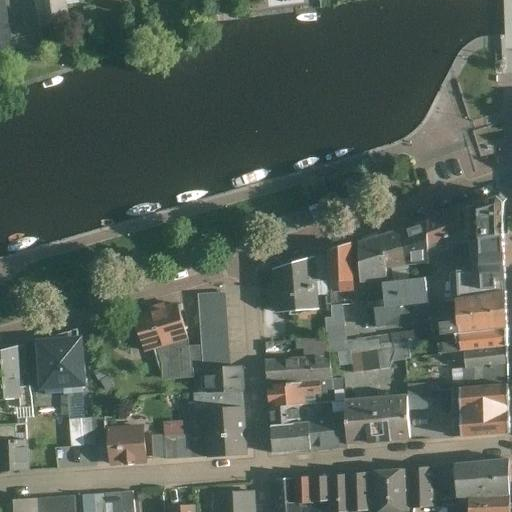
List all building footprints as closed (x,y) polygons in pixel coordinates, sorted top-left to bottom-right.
[(5,0),(0,0),(0,55),(15,53),(5,0)] [(36,0),(45,48),(74,43),(66,0),(36,0)] [(494,67),(497,69),(500,69),(503,67),(503,63),(500,61),(497,61),(494,63),(494,67)] [(480,199),(480,225),(505,218),(504,195),(499,192),(480,199)] [(480,199),(461,205),(463,231),(480,225),(480,199)] [(461,205),(430,216),(431,243),(463,231),(461,205)] [(430,216),(405,224),(407,261),(431,259),(431,243),(430,216)] [(506,270),(505,218),(480,225),(482,276),(497,275),(497,270),(506,270)] [(405,224),(384,231),(386,263),(407,261),(405,224)] [(384,231),(359,239),(362,280),(387,278),(386,263),(384,231)] [(352,241),(328,249),(330,282),(355,281),(352,241)] [(314,254),(273,268),(276,312),(317,309),(314,254)] [(427,274),(387,278),(389,303),(429,299),(427,274)] [(444,328),(469,325),(506,323),(504,288),(467,290),(468,314),(443,317),(444,328)] [(204,370),(230,368),(226,292),(199,294),(202,345),(204,370)] [(447,297),(429,299),(389,303),(368,304),(371,326),(448,316),(447,297)] [(176,301),(134,313),(145,351),(157,346),(162,361),(162,378),(189,376),(187,345),(187,338),(176,301)] [(445,350),(470,347),(507,343),(506,323),(469,325),(470,334),(443,337),(445,350)] [(38,334),(41,384),(85,381),(82,331),(38,334)] [(470,347),(471,366),(508,364),(507,343),(470,347)] [(202,345),(187,345),(189,376),(204,376),(204,370),(202,345)] [(0,401),(22,400),(19,348),(0,353),(0,401)] [(268,384),(321,380),(333,379),(332,355),(267,359),(268,384)] [(471,366),(472,386),(509,384),(508,364),(471,366)] [(230,368),(204,370),(204,376),(205,391),(245,389),(243,367),(230,368)] [(268,384),(270,405),(305,402),(304,393),(322,392),(321,380),(268,384)] [(509,384),(472,386),(459,386),(462,435),(511,432),(509,384)] [(245,389),(205,391),(194,392),(195,410),(206,410),(246,407),(245,389)] [(343,398),(345,416),(348,446),(411,440),(408,393),(343,398)] [(270,405),(271,423),(306,420),(305,402),(270,405)] [(246,407),(206,410),(209,458),(249,455),(246,407)] [(310,420),(313,449),(348,446),(345,416),(310,420)] [(88,447),(86,419),(65,420),(67,449),(88,447)] [(306,420),(271,423),(274,453),(313,449),(310,420),(306,420)] [(0,470),(28,469),(27,451),(26,423),(0,423),(0,470)] [(144,424),(107,427),(109,463),(147,461),(144,424)] [(203,434),(166,436),(167,459),(205,457),(203,434)] [(164,458),(163,435),(152,435),(153,458),(164,458)] [(459,496),(471,495),(511,493),(510,459),(458,461),(459,496)] [(434,506),(432,466),(410,468),(412,507),(434,506)] [(412,510),(412,507),(410,468),(369,470),(371,511),(412,510)] [(371,511),(369,470),(348,471),(350,511),(371,511)] [(330,511),(335,511),(350,511),(348,471),(330,472),(331,500),(330,511)] [(331,500),(330,472),(311,473),(313,501),(331,500)] [(313,501),(311,473),(293,475),(294,502),(302,502),(313,501)] [(302,511),(302,502),(294,502),(293,475),(275,476),(276,511),(302,511)] [(253,511),(253,491),(213,493),(213,511),(253,511)] [(135,511),(134,492),(122,493),(123,511),(135,511)] [(123,511),(122,493),(106,494),(106,511),(123,511)] [(511,511),(511,506),(511,493),(471,495),(471,511),(511,511)] [(106,511),(106,494),(95,495),(96,511),(106,511)] [(79,511),(78,495),(38,497),(38,511),(79,511)] [(96,511),(95,495),(78,495),(79,511),(96,511)] [(38,511),(38,497),(0,499),(0,511),(38,511)]
